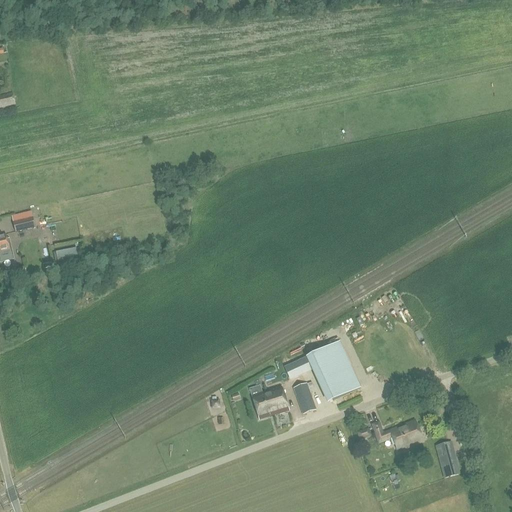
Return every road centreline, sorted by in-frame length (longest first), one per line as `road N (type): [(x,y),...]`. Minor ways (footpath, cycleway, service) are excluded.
road 1 (unclassified): [(90,511),(511,353)]
road 2 (track): [(0,352),(179,259),(191,241),(199,185)]
road 3 (track): [(480,511),(446,375)]
